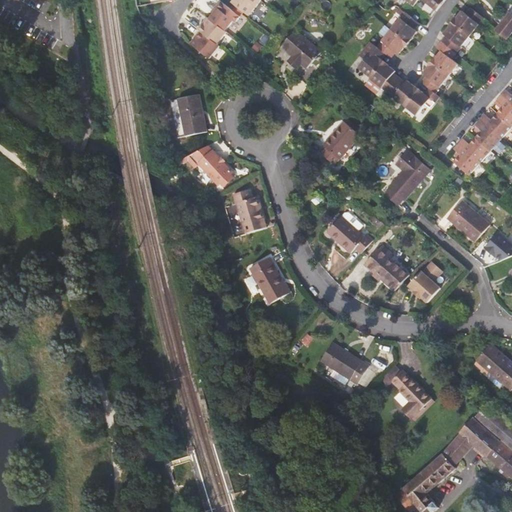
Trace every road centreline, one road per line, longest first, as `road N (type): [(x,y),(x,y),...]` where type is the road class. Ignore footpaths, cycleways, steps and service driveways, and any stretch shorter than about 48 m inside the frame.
road 1 (residential): [(487,322),(391,325),(327,296),(291,233),(257,120)]
road 2 (residential): [(420,222),(479,277),(487,322)]
